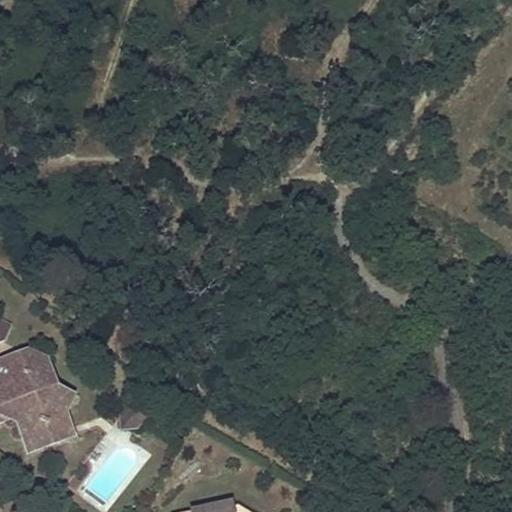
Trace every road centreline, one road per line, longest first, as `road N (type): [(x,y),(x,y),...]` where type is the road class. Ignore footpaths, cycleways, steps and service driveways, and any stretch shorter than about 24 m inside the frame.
road 1 (track): [(324,178),(313,168),(237,192),(143,161),(38,160),(0,149)]
road 2 (track): [(372,0),(327,79),(313,168)]
road 3 (track): [(134,0),(67,161)]
